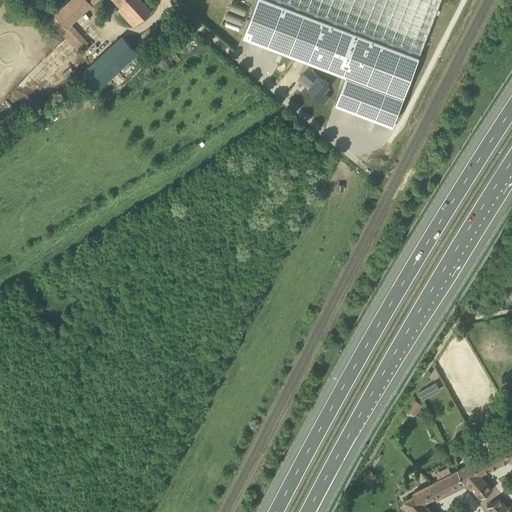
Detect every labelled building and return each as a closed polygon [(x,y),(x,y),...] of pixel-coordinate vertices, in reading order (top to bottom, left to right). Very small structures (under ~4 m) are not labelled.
[(68,0),(48,19),(78,51),(88,42),(71,23),(93,4),(97,0),(68,0)] [(134,26),(151,10),(141,0),(113,0),(120,7),(118,10),(134,26)] [(392,124),(440,0),(256,0),(244,33),(347,72),(335,101),(392,124)] [(122,34),(83,71),(99,89),(138,51),(122,34)] [(308,67),(300,76),(311,85),(308,88),(324,102),(329,96),(324,91),(329,85),(308,67)] [(436,381),(419,391),(423,399),(440,390),(436,381)] [(416,404),(421,407),(422,404),(414,399),(408,409),(412,412),(416,404)] [(510,453),(511,451),(511,440),(485,454),(492,467),(511,456),(510,453)] [(465,480),(468,479),(480,472),(492,467),(485,454),(465,464),(458,468),(465,480)] [(432,482),(441,492),(465,480),(458,468),(432,482)] [(371,475),(375,478),(377,474),(368,469),(362,480),(366,482),(371,475)] [(421,472),(416,477),(421,483),(426,479),(421,472)] [(493,488),(480,472),(468,479),(481,495),(493,488)] [(405,499),(417,511),(426,503),(424,501),(441,492),(432,482),(414,491),(416,494),(405,499)] [(488,504),(495,511),(511,511),(508,506),(500,496),(488,504)] [(434,511),(426,503),(417,511),(416,511),(434,511)]
